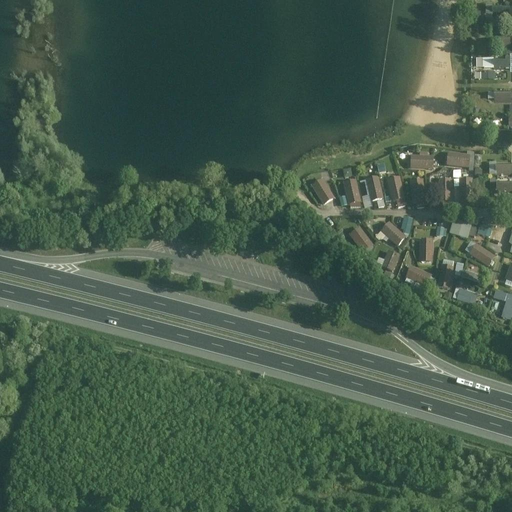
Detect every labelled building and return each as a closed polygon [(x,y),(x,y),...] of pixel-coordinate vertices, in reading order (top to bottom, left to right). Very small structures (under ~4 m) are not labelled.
[(502,0),(485,0),(487,19),(494,18),(494,12),(503,11),(502,0)] [(493,48),(510,48),(510,35),(493,36),(493,48)] [(493,65),(493,59),(482,60),(483,70),(510,69),(510,64),(493,65)] [(511,93),(494,93),(495,104),(511,104),(511,93)] [(496,140),(511,140),(511,123),(509,123),(509,129),(497,129),(496,140)] [(473,156),(448,153),(446,167),(471,170),(473,156)] [(434,157),(412,157),(412,170),(434,170),(434,157)] [(511,165),(496,166),(497,176),(511,175),(511,165)] [(400,177),(388,180),(394,205),(406,202),(400,177)] [(379,179),(367,182),(372,201),(384,198),(379,179)] [(322,180),(311,188),(324,206),(335,198),(322,180)] [(474,180),(461,180),(462,202),(474,201),(474,180)] [(356,182),(344,184),(348,205),(360,202),(356,182)] [(424,182),(411,183),(413,204),(426,203),(424,182)] [(452,182),(440,182),(440,203),(452,203),(452,182)] [(511,182),(497,183),(497,190),(507,190),(507,193),(511,193),(511,182)] [(401,232),(410,234),(413,219),(404,217),(401,232)] [(450,234),(467,240),(472,227),(455,220),(450,234)] [(381,232),(398,248),(407,238),(389,223),(381,232)] [(480,225),(477,234),(490,239),(493,230),(480,225)] [(446,237),(447,230),(438,228),(436,236),(446,237)] [(419,240),(420,264),(433,263),(433,240),(419,240)] [(171,243),(170,248),(192,255),(194,250),(171,243)] [(491,266),(496,255),(470,243),(465,255),(491,266)] [(393,272),(400,256),(389,252),(383,268),(393,272)] [(276,277),(279,267),(247,259),(244,269),(276,277)] [(438,289),(451,290),(454,262),(441,261),(438,289)] [(478,275),(479,270),(468,266),(463,279),(481,286),(485,277),(478,275)] [(412,267),(406,279),(427,288),(432,276),(412,267)] [(453,300),(475,306),(478,295),(456,289),(453,300)] [(502,319),(511,321),(511,296),(496,292),(494,300),(506,303),(502,319)]
